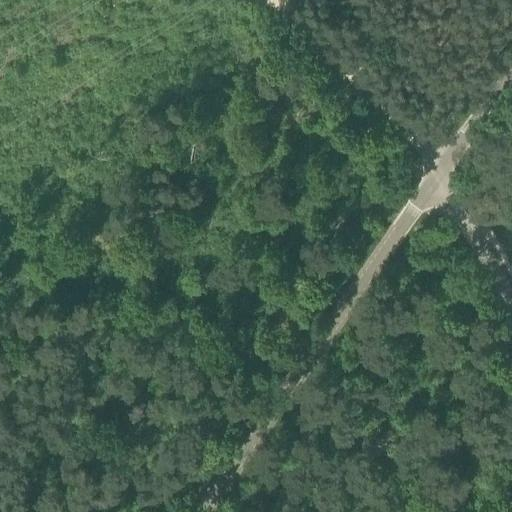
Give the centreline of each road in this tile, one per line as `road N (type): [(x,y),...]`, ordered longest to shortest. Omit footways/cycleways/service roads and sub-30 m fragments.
road 1 (unclassified): [(204,511),(440,163)]
road 2 (track): [(440,163),(267,0)]
road 3 (unclassified): [(440,163),(448,194),(511,312)]
road 4 (unclassified): [(511,64),(454,133),(440,163)]
